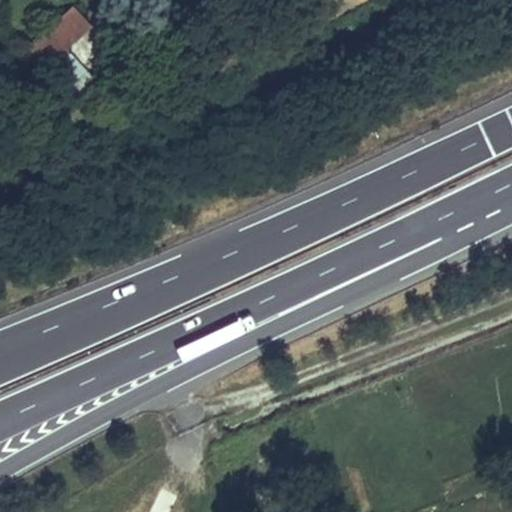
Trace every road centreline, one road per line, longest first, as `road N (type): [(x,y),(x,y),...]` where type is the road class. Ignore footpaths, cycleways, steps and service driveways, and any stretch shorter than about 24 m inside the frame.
road 1 (motorway): [(0,464),(172,367),(511,206)]
road 2 (motorway): [(0,412),(511,178)]
road 3 (motorway): [(511,123),(283,229),(0,345)]
